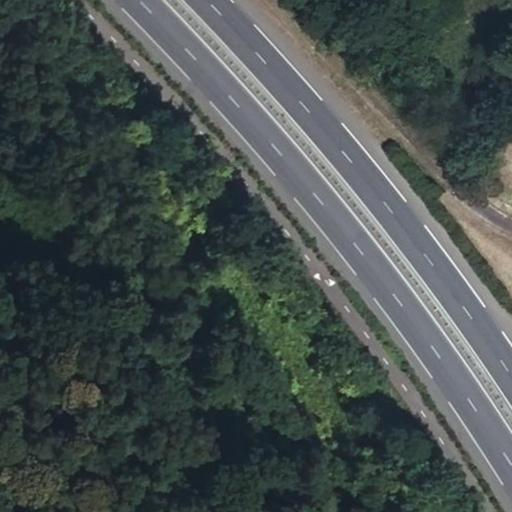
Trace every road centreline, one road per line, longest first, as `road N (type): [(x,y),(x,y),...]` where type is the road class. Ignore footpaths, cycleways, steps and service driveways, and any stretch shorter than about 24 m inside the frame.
road 1 (trunk): [(138,0),(344,232),(511,467)]
road 2 (trunk): [(511,378),(446,284),(211,0)]
